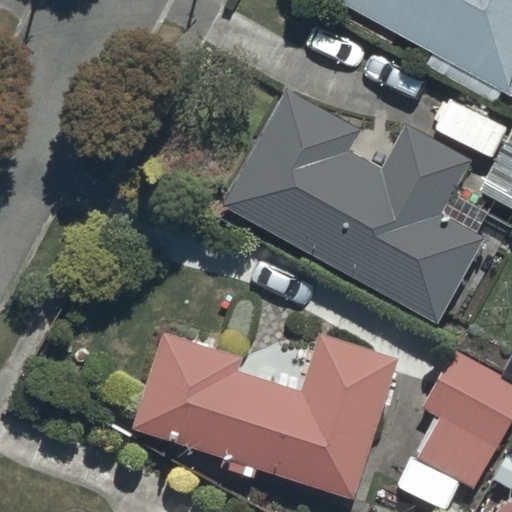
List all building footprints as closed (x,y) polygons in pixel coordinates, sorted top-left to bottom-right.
[(511,0),(337,0),(336,2),(511,98),(511,0)] [(363,135),(286,93),(222,207),(437,325),(482,245),(441,222),(471,166),(404,129),(380,174),(350,158),(363,135)] [(511,138),(481,195),(511,212),(511,138)] [(162,337),(131,432),(353,503),(398,364),(320,339),(301,397),(236,377),(241,362),(162,337)] [(438,421),(417,460),(472,490),(511,417),(511,386),(452,355),(421,412),(438,421)] [(511,511),(511,502),(501,511),(511,511)]
